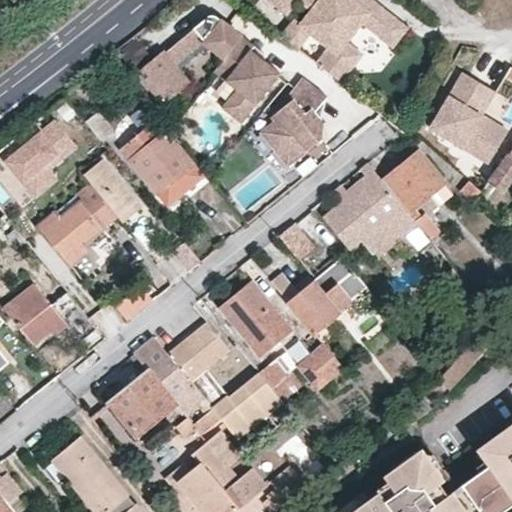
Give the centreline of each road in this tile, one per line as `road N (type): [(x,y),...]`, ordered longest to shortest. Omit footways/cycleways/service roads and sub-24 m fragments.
road 1 (residential): [(377,138),(0,443)]
road 2 (tertiary): [(0,127),(91,39)]
